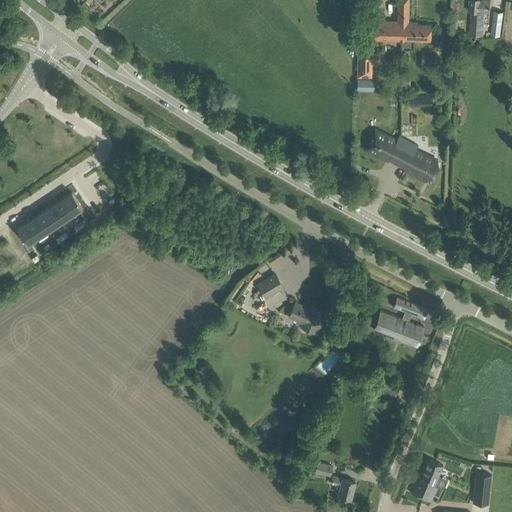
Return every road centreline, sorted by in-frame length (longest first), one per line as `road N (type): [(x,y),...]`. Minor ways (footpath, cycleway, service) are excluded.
road 1 (secondary): [(511,293),(241,148),(138,82)]
road 2 (unclassified): [(460,303),(172,143)]
road 3 (residential): [(0,222),(105,150),(100,134),(26,84)]
road 4 (unclassified): [(381,511),(460,303)]
